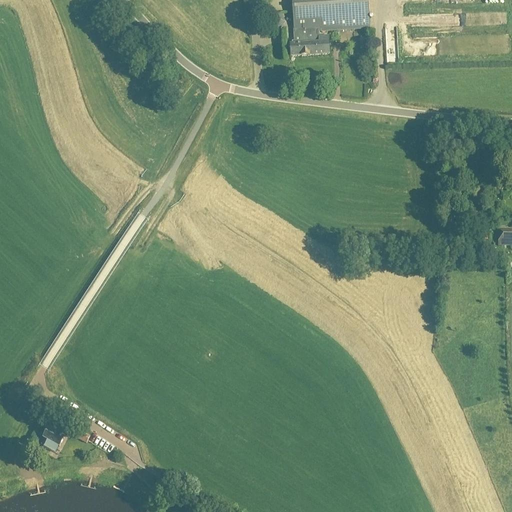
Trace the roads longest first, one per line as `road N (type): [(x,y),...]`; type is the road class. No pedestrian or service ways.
road 1 (unclassified): [(218,85),(171,174),(38,380),(43,394),(140,464)]
road 2 (unclassified): [(511,126),(218,85)]
road 3 (unclassified): [(218,85),(123,0)]
